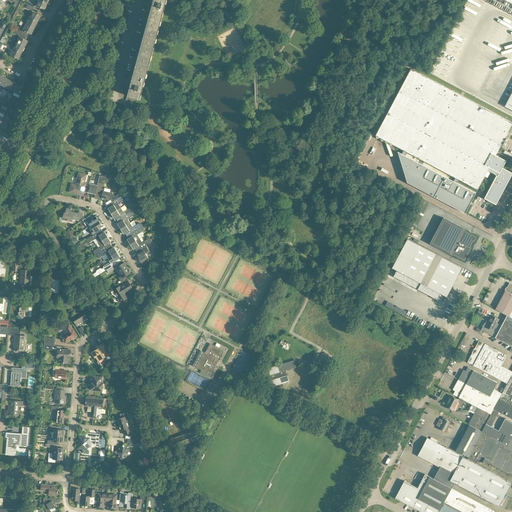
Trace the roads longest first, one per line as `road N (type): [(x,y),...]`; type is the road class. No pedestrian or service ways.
road 1 (residential): [(0,227),(47,200),(91,206),(142,282),(124,316),(79,344),(71,426)]
road 2 (unclassified): [(389,461),(494,259)]
road 3 (unclassified): [(389,461),(247,386)]
road 4 (tertiary): [(22,137),(93,0)]
